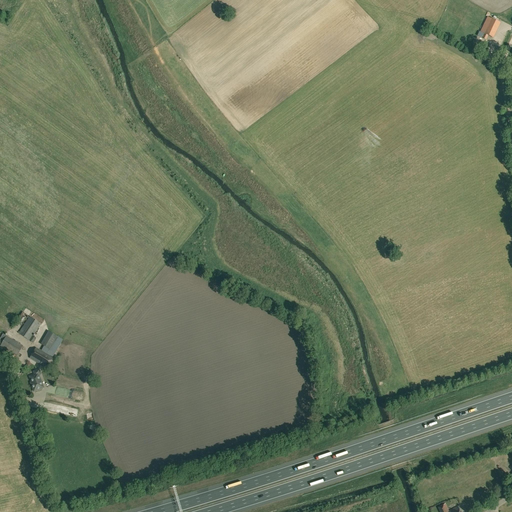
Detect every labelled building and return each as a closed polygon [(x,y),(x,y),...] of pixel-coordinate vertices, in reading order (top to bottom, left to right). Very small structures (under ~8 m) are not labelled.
[(492,37),(499,22),(488,17),(480,32),(484,34),(482,38),(486,40),(488,36),(492,37)] [(33,343),(36,338),(33,336),(41,324),(30,317),(19,333),(33,343)] [(50,349),(57,337),(49,331),(41,344),(50,349)] [(17,356),(23,346),(6,336),(1,346),(17,356)] [(47,369),(53,358),(36,348),(30,358),(40,365),(47,369)] [(34,391),(43,388),(39,375),(41,374),(39,370),(35,371),(36,375),(34,376),(30,378),(30,379),(31,381),(32,381),(33,385),(32,386),(32,387),(32,388),(33,390),(34,391)]
